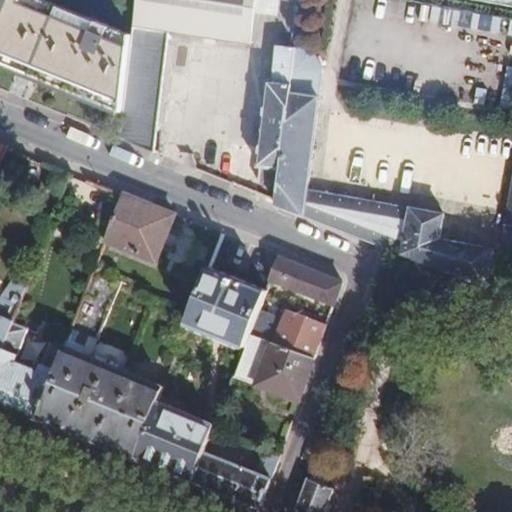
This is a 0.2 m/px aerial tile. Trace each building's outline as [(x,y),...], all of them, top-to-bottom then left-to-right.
[(0,0),(0,58),(7,61),(124,110),(133,33),(88,15),(86,18),(41,0),(0,0)] [(254,0),(136,0),(133,33),(124,110),(121,136),(156,149),(170,33),(249,44),(254,0)] [(467,26),(468,8),(414,5),(413,23),(467,26)] [(261,180),(279,183),(297,44),(282,42),(278,78),(269,77),(259,163),(263,163),(261,180)] [(277,201),(392,246),(487,284),(493,248),(440,237),(445,213),(309,186),(324,63),(314,45),(297,43),(297,44),(279,183),(277,201)] [(0,139),(0,173),(11,144),(0,139)] [(101,200),(107,184),(90,177),(84,193),(101,200)] [(158,260),(177,212),(125,191),(107,240),(158,260)] [(511,193),(501,251),(511,252),(511,193)] [(343,281),(280,255),(272,278),(335,305),(343,281)] [(268,289),(212,267),(196,308),(190,323),(247,346),(252,331),(265,296),(268,289)] [(43,417),(138,457),(160,401),(166,386),(82,353),(89,336),(100,340),(122,279),(97,268),(69,346),(43,417)] [(0,363),(14,326),(32,277),(23,273),(13,300),(5,297),(0,311),(0,363)] [(293,307),(330,321),(333,311),(269,285),(268,289),(265,296),(293,307)] [(252,331),(280,342),(293,307),(265,296),(252,331)] [(280,342),(317,357),(330,321),(293,307),(280,342)] [(0,363),(0,399),(43,417),(69,346),(55,341),(46,365),(44,364),(42,371),(19,362),(30,333),(14,326),(0,363)] [(236,373),(303,399),(317,357),(280,342),(252,331),(247,346),(236,373)] [(138,457),(196,480),(214,433),(216,428),(217,424),(160,401),(138,457)] [(214,433),(196,480),(264,508),(282,458),(274,455),(273,459),(263,455),(257,470),(214,453),(222,435),(214,433)] [(299,511),(324,511),(333,487),(311,479),(299,511)]
